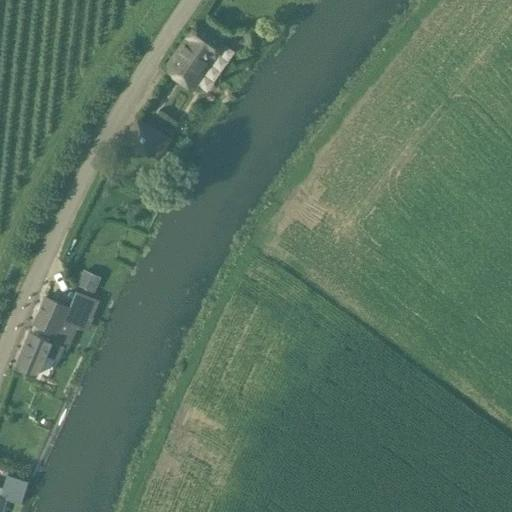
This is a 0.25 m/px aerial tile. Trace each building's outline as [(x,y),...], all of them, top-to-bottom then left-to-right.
[(196,24),(167,66),(171,68),(172,69),(195,85),(197,82),(224,43),(196,24)] [(150,158),(164,133),(136,118),(121,142),(150,158)] [(94,293),(100,277),(84,270),(77,286),(94,293)] [(44,297),(33,324),(34,325),(54,333),(50,341),(63,346),(63,347),(67,349),(76,328),(76,327),(82,313),(69,308),(44,297)] [(63,347),(63,346),(50,341),(31,333),(29,332),(14,367),(36,376),(45,354),(58,359),(63,347)]
